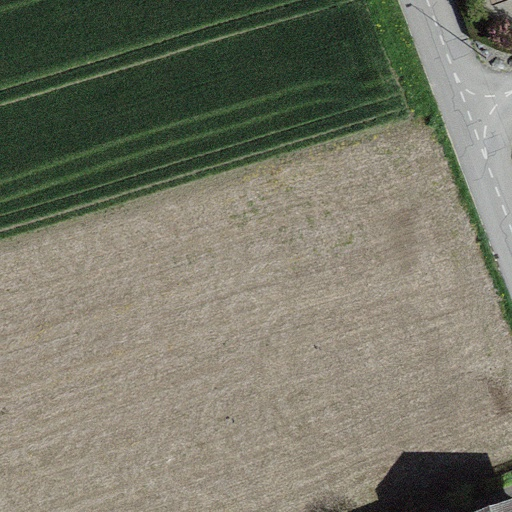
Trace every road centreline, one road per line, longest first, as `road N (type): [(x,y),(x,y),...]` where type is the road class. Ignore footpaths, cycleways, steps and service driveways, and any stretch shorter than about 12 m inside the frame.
road 1 (residential): [(468,117),(423,0)]
road 2 (residential): [(511,229),(468,117)]
